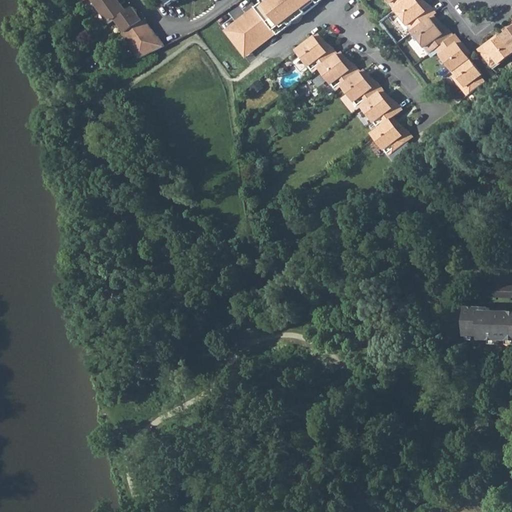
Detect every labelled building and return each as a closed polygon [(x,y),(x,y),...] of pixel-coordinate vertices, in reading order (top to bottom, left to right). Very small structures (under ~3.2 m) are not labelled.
[(90,0),(100,13),(118,0),(90,0)] [(110,26),(116,22),(126,14),(121,7),(124,5),(120,0),(118,0),(100,13),(110,26)] [(257,8),(278,35),(322,0),(262,0),(261,1),(263,3),(257,8)] [(431,18),(434,16),(422,0),(421,0),(419,2),(417,0),(408,0),(404,4),(396,10),(412,30),(419,24),(421,26),(431,18)] [(432,7),(422,0),(434,16),(437,14),(432,7)] [(402,2),(394,7),(396,10),(404,4),(402,2)] [(116,22),(125,35),(141,24),(144,22),(145,21),(141,15),(138,17),(133,10),(126,14),(116,22)] [(438,48),(452,38),(439,22),(436,24),(431,18),(421,26),(413,32),(429,52),(436,46),(438,48)] [(151,31),(144,22),(141,24),(148,33),(151,31)] [(449,30),(439,22),(452,38),(454,36),(449,30)] [(156,39),(151,31),(148,33),(141,24),(125,35),(123,36),(140,60),(145,58),(150,55),(154,53),(159,50),(164,48),(157,38),(156,39)] [(419,24),(412,30),(413,32),(421,26),(419,24)] [(507,33),(503,36),(511,47),(511,24),(507,28),(509,31),(507,33)] [(454,36),(452,38),(456,44),(460,41),(456,35),(454,36)] [(494,38),(485,45),(488,49),(482,54),(493,69),(511,53),(511,47),(503,36),(499,39),(497,41),(494,38)] [(315,37),(297,51),(313,70),(320,64),(322,67),(335,56),(323,40),(320,43),(315,37)] [(454,71),(470,59),(467,55),(465,53),(468,50),(460,41),(456,44),(452,38),(438,48),(437,49),(454,71)] [(333,48),(323,40),(335,56),(338,55),(333,48)] [(485,45),(479,50),(480,51),(482,54),(488,49),(485,45)] [(437,49),(438,48),(436,46),(429,52),(431,54),(437,49)] [(322,67),(320,68),(335,88),(343,82),(345,85),(358,74),(346,58),(343,60),(338,54),(338,55),(335,56),(322,67)] [(356,66),(346,58),(358,74),(361,72),(356,66)] [(466,87),(471,93),(485,82),(481,76),(482,75),(470,59),(454,71),(457,75),(459,77),(456,80),(464,89),(466,87)] [(313,70),(315,73),(320,68),(322,67),(320,64),(313,70)] [(345,85),(343,86),(358,106),(366,100),(368,102),(380,92),(381,92),(369,76),(365,78),(361,72),(358,74),(345,85)] [(379,84),(369,76),(381,92),(383,90),(379,84)] [(343,82),(335,88),(337,90),(343,86),(345,85),(343,82)] [(368,102),(363,106),(378,126),(385,120),(387,123),(391,120),(394,117),(401,112),(388,96),(385,98),(380,92),(368,102)] [(398,104),(388,96),(401,112),(403,110),(398,104)] [(366,100),(358,106),(360,108),(363,106),(368,102),(366,100)] [(380,128),(373,134),(395,162),(413,148),(408,142),(411,140),(398,123),(395,126),(391,120),(387,123),(380,128)] [(385,120),(378,126),(380,128),(387,123),(385,120)] [(409,131),(398,123),(411,140),(413,138),(409,131)] [(511,292),(511,284),(488,284),(488,295),(507,295),(507,292),(511,292)] [(511,310),(505,310),(506,306),(466,305),(464,333),(481,334),(480,338),(490,339),(497,339),(511,339),(511,310)]
